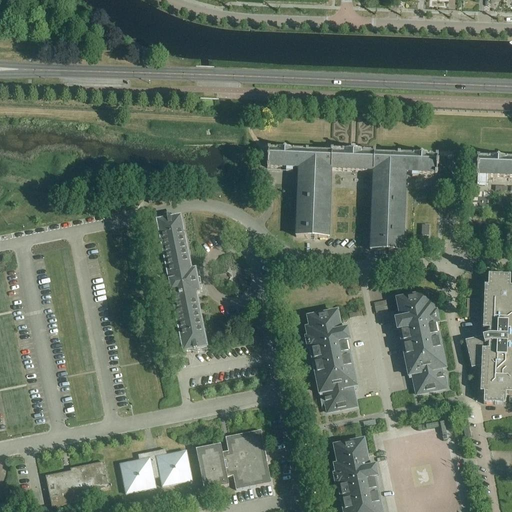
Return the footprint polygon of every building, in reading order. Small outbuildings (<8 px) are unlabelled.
[(267,170),(286,170),(286,173),(292,173),(293,170),(298,171),(296,238),(329,240),(331,172),(373,174),(370,252),(403,253),(406,175),(412,175),(412,178),(418,178),(418,175),(437,176),(437,169),(438,169),(438,165),(437,165),(438,157),(408,156),(404,155),(404,156),(398,156),(398,157),(375,156),(375,153),(355,153),(356,152),(350,152),(331,152),(331,154),(308,153),(308,152),(268,151),(267,170)] [(511,160),(477,159),(477,171),(476,178),(477,178),(477,186),(487,186),(487,178),(511,178),(511,160)] [(182,190),(175,191),(177,198),(184,197),(182,190)] [(87,202),(88,209),(98,207),(97,200),(87,202)] [(196,296),(200,295),(195,272),(191,272),(180,219),(157,223),(183,354),(207,349),(196,296)] [(483,405),(505,406),(506,395),(511,395),(511,288),(510,289),(510,278),(488,277),(488,288),(484,288),(482,331),(488,331),(487,337),(465,343),(471,371),(481,368),(480,394),(484,395),(483,405)] [(397,302),(401,321),(395,322),(397,333),(400,332),(409,378),(413,377),(417,396),(445,390),(441,371),(445,370),(436,325),(438,325),(436,314),(434,314),(432,305),(428,306),(426,296),(397,302)] [(310,351),(320,396),(323,395),(327,414),(356,409),(352,389),(356,388),(347,343),(349,343),(347,332),(341,333),(337,314),(308,320),(310,330),(306,331),(308,340),(306,340),(308,351),(310,351)] [(463,430),(465,440),(471,439),(469,428),(463,430)] [(225,439),(228,453),(222,455),(221,446),(196,451),(204,492),(229,487),(227,479),(233,478),(236,492),(271,485),(267,464),(263,464),(261,454),(265,454),(261,432),(225,439)] [(336,477),(334,477),(336,488),(339,487),(343,511),(381,511),(375,480),(377,480),(375,469),(369,470),(363,442),(334,448),(338,467),(334,468),(336,477)] [(139,463),(120,466),(126,496),(156,490),(154,480),(160,479),(162,489),(192,483),(186,453),(167,457),(166,451),(138,457),(139,463)] [(46,478),(52,510),(90,503),(88,494),(109,490),(103,464),(70,471),(71,473),(46,478)]
